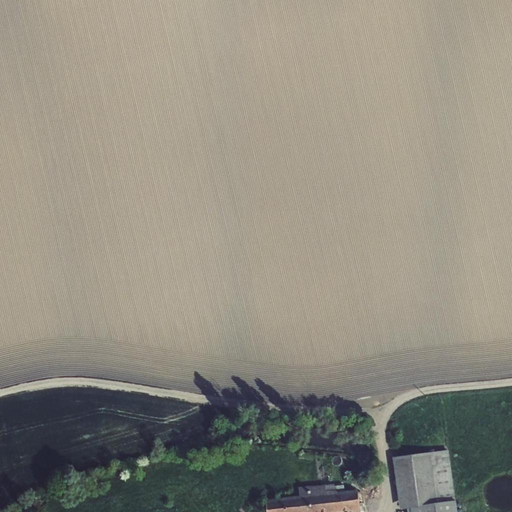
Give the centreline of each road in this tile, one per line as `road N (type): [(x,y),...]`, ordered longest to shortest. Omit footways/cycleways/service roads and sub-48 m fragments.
road 1 (track): [(0,393),(85,381),(384,420)]
road 2 (track): [(390,510),(381,440),(390,408),(432,389),(511,383)]
